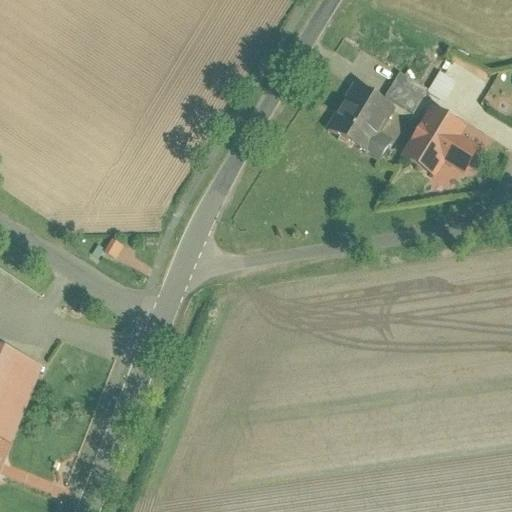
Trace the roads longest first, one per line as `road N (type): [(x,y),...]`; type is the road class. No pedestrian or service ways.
road 1 (unclassified): [(511,222),(178,274)]
road 2 (tertiary): [(178,274),(338,0)]
road 3 (tertiary): [(83,511),(153,330)]
road 4 (unclassified): [(153,330),(0,226)]
